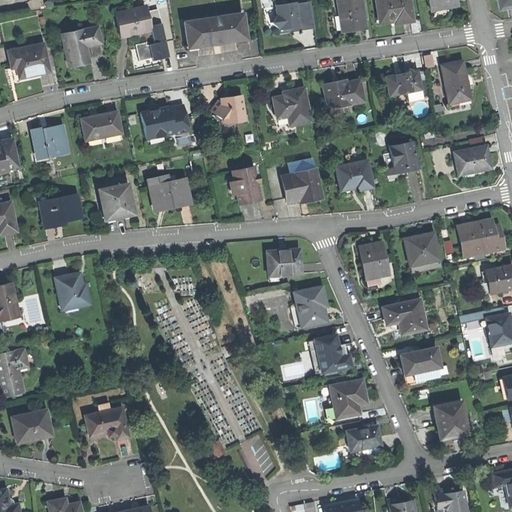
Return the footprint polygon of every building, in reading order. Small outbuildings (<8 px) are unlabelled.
[(280,31),(314,28),(311,0),(302,0),(274,3),(276,23),(279,23),(280,31)] [(337,0),(342,31),(352,30),(364,28),(359,0),(337,0)] [(375,0),(379,22),(394,20),(394,23),(402,22),(412,21),(408,0),(375,0)] [(114,14),(120,39),(129,37),(136,35),(135,31),(150,27),(146,12),(145,7),(114,14)] [(158,9),(146,12),(150,27),(151,32),(154,45),(146,46),(145,43),(135,45),(139,62),(157,58),(157,60),(167,57),(165,48),(167,48),(158,9)] [(241,14),(183,23),(186,45),(198,43),(198,46),(211,44),(212,45),(215,44),(221,44),(220,42),(235,40),(234,37),(245,36),(241,14)] [(62,36),(69,67),(78,65),(88,62),(85,47),(100,43),(96,27),(62,36)] [(247,35),(245,36),(234,37),(235,40),(235,44),(248,42),(247,35)] [(43,44),(8,53),(12,69),(17,68),(20,79),(33,76),(49,72),(43,44)] [(424,57),(427,66),(434,64),(431,55),(424,57)] [(461,61),(440,65),(447,103),(459,101),(458,98),(469,96),(466,85),(465,85),(464,83),(464,80),(465,80),(461,61)] [(385,77),(388,95),(419,89),(415,71),(399,74),(385,77)] [(333,82),(322,84),(326,105),(336,103),(337,106),(362,100),(357,80),(345,82),(344,79),(333,82)] [(271,99),(275,118),(286,115),(288,125),(308,120),(301,88),(287,91),(288,95),(281,96),(271,99)] [(224,124),(245,121),(240,95),(231,97),(220,98),(210,111),(215,114),(223,120),(224,124)] [(140,113),(146,140),(174,133),(169,112),(168,108),(157,111),(151,112),(151,111),(140,113)] [(184,109),(169,112),(174,133),(174,135),(189,131),(184,109)] [(81,119),(87,147),(121,140),(116,112),(98,116),(81,119)] [(213,126),(224,124),(223,120),(215,114),(211,115),(213,126)] [(32,130),(38,159),(67,153),(62,127),(52,129),(44,130),(43,128),(32,130)] [(1,141),(2,148),(6,168),(17,166),(12,139),(1,141)] [(387,150),(392,170),(404,167),(405,170),(410,169),(417,168),(413,154),(411,154),(410,149),(412,148),(410,141),(387,147),(387,150)] [(453,152),(458,175),(476,171),(475,169),(490,166),(488,155),(485,145),(453,152)] [(406,177),(405,170),(393,173),(392,170),(387,150),(384,151),(385,156),(382,157),(388,181),(406,177)] [(295,162),(298,172),(313,169),(311,159),(295,162)] [(336,166),(341,186),(354,183),(355,190),(363,188),(373,186),(366,159),(336,166)] [(249,202),(260,200),(253,167),(230,172),(232,183),(235,195),(237,204),(249,202)] [(280,176),(285,200),(298,197),(300,202),(307,200),(320,197),(313,169),(298,172),(280,176)] [(148,182),(150,188),(168,184),(166,178),(148,182)] [(168,184),(150,188),(154,208),(166,205),(171,204),(172,208),(189,205),(184,181),(168,184)] [(228,196),(235,195),(232,183),(226,184),(228,196)] [(342,193),(355,190),(354,183),(341,186),(342,193)] [(127,185),(99,190),(104,217),(115,215),(115,218),(123,216),(133,214),(127,185)] [(39,206),(44,228),(63,224),(62,221),(66,220),(80,217),(75,195),(50,201),(50,203),(39,206)] [(287,205),(300,202),(298,197),(285,200),(287,205)] [(9,202),(0,203),(0,228),(1,234),(15,231),(9,202)] [(457,226),(463,256),(502,247),(500,236),(494,237),(491,226),(490,219),(457,226)] [(497,225),(491,226),(494,237),(500,236),(499,231),(497,225)] [(403,238),(409,266),(438,260),(433,233),(420,236),(420,238),(417,238),(414,239),(413,236),(403,238)] [(359,251),(365,278),(387,273),(380,241),(371,243),(367,244),(368,249),(359,251)] [(276,251),(266,252),(267,272),(278,272),(278,275),(299,274),(298,250),(286,250),(286,254),(276,254),(276,251)] [(485,271),(489,293),(500,291),(505,289),(511,288),(511,266),(511,265),(485,271)] [(482,295),(489,293),(485,271),(480,272),(483,283),(480,284),(481,288),(482,293),(482,295)] [(279,282),(278,275),(278,272),(267,272),(267,282),(279,282)] [(66,276),(55,279),(60,307),(64,306),(77,304),(78,308),(90,305),(87,291),(83,291),(82,285),(80,274),(66,276)] [(0,319),(1,319),(7,318),(7,314),(17,312),(11,284),(0,286),(0,319)] [(320,287),(293,293),(295,304),(301,327),(325,321),(321,306),(324,305),(322,298),(320,287)] [(399,333),(424,328),(418,299),(381,307),(384,319),(398,316),(399,321),(397,322),(399,333)] [(296,328),(301,327),(295,304),(291,305),(290,308),(294,326),(296,328)] [(480,320),(485,318),(504,314),(503,307),(478,312),(480,320)] [(504,314),(485,318),(493,356),(503,354),(500,344),(511,341),(511,329),(511,328),(509,314),(504,314)] [(316,350),(321,372),(350,365),(347,355),(339,357),(337,349),(334,336),(314,340),(316,350)] [(309,351),(316,350),(314,340),(307,341),(309,351)] [(434,347),(399,355),(401,366),(403,374),(414,372),(416,380),(437,376),(435,368),(439,367),(434,347)] [(23,349),(13,351),(17,367),(26,365),(23,349)] [(13,351),(0,353),(0,391),(1,396),(22,392),(17,367),(13,351)] [(504,399),(509,398),(505,377),(500,378),(504,399)] [(357,380),(328,385),(332,407),(337,412),(338,417),(358,413),(356,403),(365,402),(363,393),(359,393),(358,388),(357,380)] [(439,439),(466,434),(460,401),(433,406),(436,423),(439,439)] [(121,409),(84,417),(88,436),(106,433),(107,437),(110,436),(114,435),(115,440),(127,437),(121,409)] [(34,438),(50,435),(45,411),(11,418),(16,442),(34,438)] [(345,431),(349,449),(358,447),(359,449),(365,448),(380,445),(378,435),(376,425),(345,431)] [(209,446),(215,458),(224,453),(219,441),(209,446)] [(381,452),(380,445),(365,448),(366,455),(381,452)] [(366,455),(365,448),(359,449),(350,451),(351,458),(366,455)] [(511,470),(491,475),(494,487),(505,485),(510,507),(511,506),(511,470)] [(446,489),(434,491),(437,509),(444,508),(447,510),(447,511),(467,511),(466,503),(462,504),(462,500),(465,496),(464,490),(457,491),(457,487),(446,489)] [(0,511),(17,511),(16,505),(10,506),(5,507),(4,500),(2,490),(0,490),(0,511)] [(47,502),(48,511),(79,511),(77,503),(66,505),(64,498),(55,500),(47,502)] [(401,498),(388,501),(390,511),(416,511),(416,506),(411,507),(410,501),(406,501),(401,502),(401,498)] [(323,507),(324,511),(358,511),(356,501),(340,504),(323,507)] [(289,508),(291,511),(314,511),(313,503),(289,508)]
